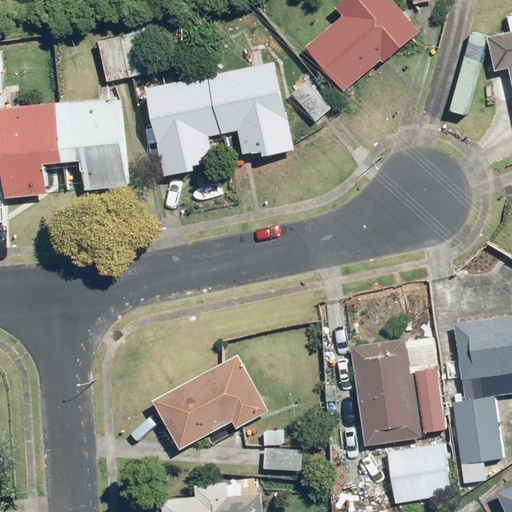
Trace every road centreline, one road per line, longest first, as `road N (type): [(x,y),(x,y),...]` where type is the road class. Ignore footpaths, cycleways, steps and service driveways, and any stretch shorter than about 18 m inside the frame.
road 1 (residential): [(62,287),(338,236),(431,192)]
road 2 (residential): [(62,287),(77,511)]
